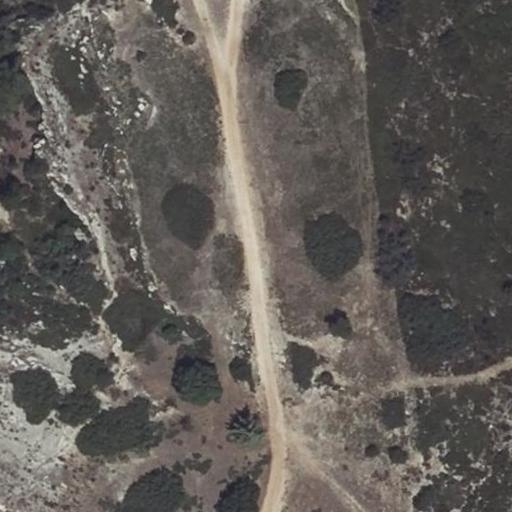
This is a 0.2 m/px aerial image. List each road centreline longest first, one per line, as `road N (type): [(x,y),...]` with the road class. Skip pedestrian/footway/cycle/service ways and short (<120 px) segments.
road 1 (track): [(251,511),(278,448),(277,385),(232,72)]
road 2 (track): [(278,448),(377,390),(478,374),(511,357)]
